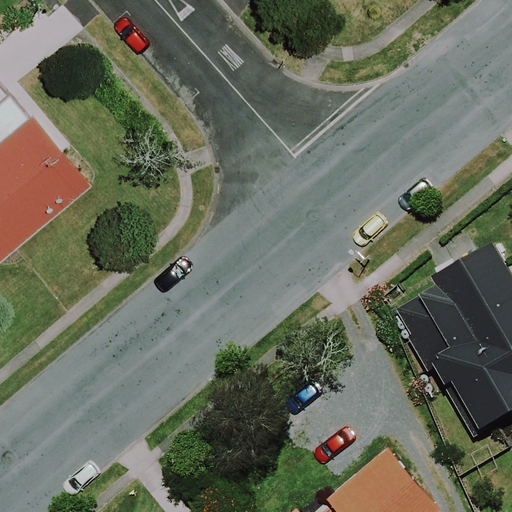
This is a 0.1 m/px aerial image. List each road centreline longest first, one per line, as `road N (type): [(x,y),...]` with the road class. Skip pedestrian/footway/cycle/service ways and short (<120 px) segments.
road 1 (residential): [(326,200),(0,477)]
road 2 (residential): [(152,0),(326,200)]
road 3 (residential): [(511,42),(326,200)]
